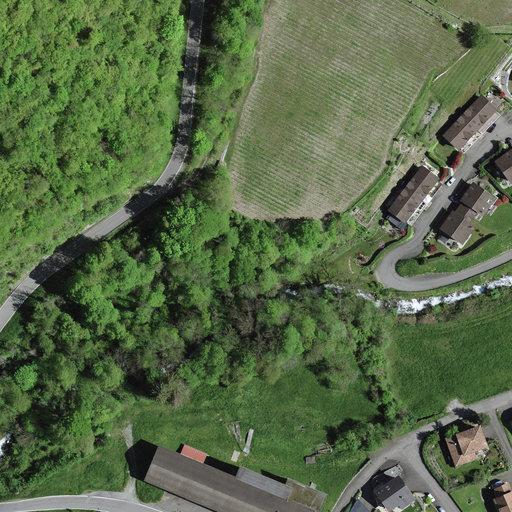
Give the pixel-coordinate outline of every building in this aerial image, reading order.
[(497,108),(483,95),(465,115),(479,128),(497,108)] [(461,148),(479,128),(465,115),(447,135),(461,148)] [(511,150),(498,161),(511,180),(511,150)] [(439,178),(423,166),(407,188),(423,200),(439,178)] [(497,197),(475,182),(463,199),(465,200),(479,209),(486,214),(497,197)] [(406,222),(423,200),(407,188),(390,210),(406,222)] [(479,209),(465,200),(456,212),(471,222),(479,209)] [(456,212),(454,210),(442,228),(465,243),(477,225),(471,222),(456,212)] [(488,446),(481,426),(467,431),(447,438),(456,465),(478,457),(476,451),(488,446)] [(160,447),(147,480),(223,511),(318,511),(326,494),(290,480),(287,487),(242,468),(238,479),(160,447)] [(416,498),(400,476),(378,491),(391,509),(400,503),(403,507),(416,498)] [(511,511),(511,489),(509,483),(496,489),(499,498),(495,499),(500,511),(511,511)] [(370,511),(362,502),(355,511),(370,511)]
